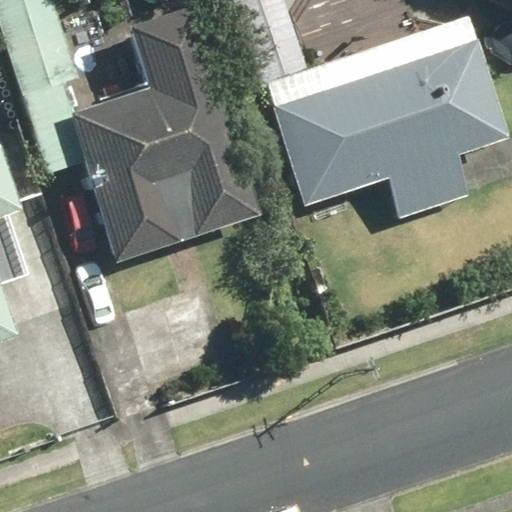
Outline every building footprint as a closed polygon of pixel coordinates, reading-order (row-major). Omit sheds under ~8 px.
[(47,0),(0,0),(0,43),(18,99),(73,81),(47,0)] [(282,0),(226,0),(260,91),(309,73),(282,0)] [(143,93),(64,119),(112,266),(256,220),(189,11),(124,32),(143,93)] [(470,43),(266,111),(299,209),(382,181),(396,222),(465,199),(451,158),(503,141),(470,43)] [(0,191),(0,344),(7,342),(0,323),(0,220),(9,217),(0,191)]
